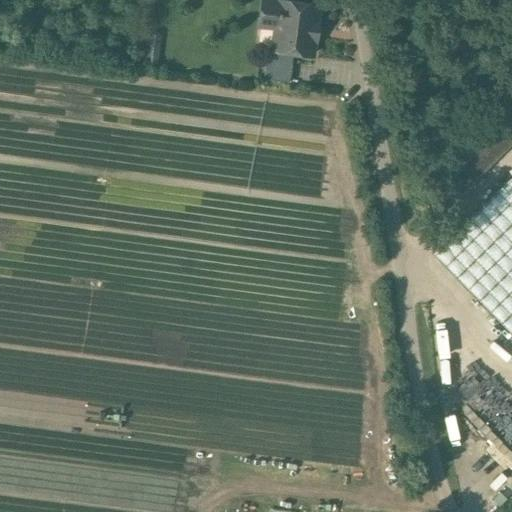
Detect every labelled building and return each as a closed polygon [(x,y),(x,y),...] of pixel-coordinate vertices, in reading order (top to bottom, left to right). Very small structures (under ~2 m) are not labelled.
[(318,7),(301,5),(297,0),(287,0),(285,2),(280,1),(279,3),(263,1),(260,24),(277,27),(274,49),(274,51),(293,53),(311,55),(318,7)] [(274,51),(274,49),(268,48),(264,79),(289,83),(293,53),(274,51)] [(511,97),(439,170),(462,193),(511,143),(511,97)] [(511,177),(432,255),(511,336),(511,177)] [(479,353),(491,348),(481,324),(469,329),(479,353)]
